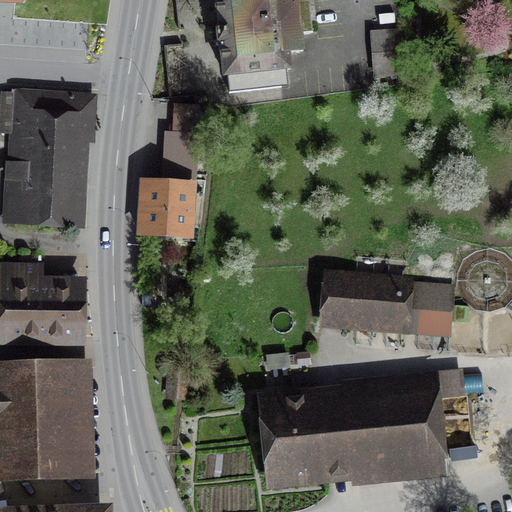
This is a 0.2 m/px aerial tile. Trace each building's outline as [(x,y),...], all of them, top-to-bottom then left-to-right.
[(293,0),(219,0),(230,93),(303,85),(293,0)] [(406,34),(375,36),(379,88),(410,85),(406,34)] [(0,139),(9,140),(4,216),(73,221),(77,156),(78,142),(94,143),(97,99),(0,93),(0,139)] [(196,112),(172,110),(166,171),(190,173),(196,112)] [(148,186),(145,231),(192,234),(195,190),(148,186)] [(39,273),(7,272),(4,340),(83,344),(86,293),(38,291),(39,273)] [(329,275),(323,331),(413,341),(420,285),(329,275)] [(0,479),(74,477),(72,422),(71,368),(0,369),(0,479)] [(171,370),(168,396),(185,398),(188,372),(171,370)] [(273,413),(281,477),(378,465),(443,457),(435,393),(273,413)]
